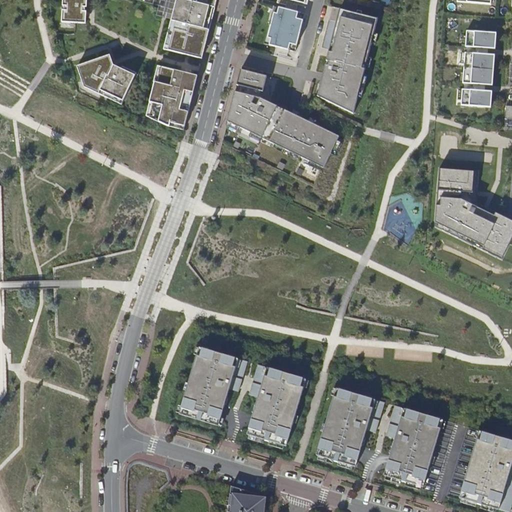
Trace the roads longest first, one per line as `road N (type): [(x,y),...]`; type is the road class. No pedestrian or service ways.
road 1 (residential): [(113,437),(138,316),(200,148),(223,56)]
road 2 (residential): [(299,488),(113,437)]
